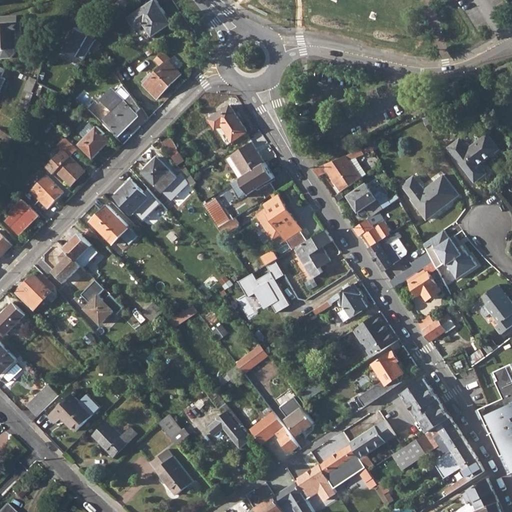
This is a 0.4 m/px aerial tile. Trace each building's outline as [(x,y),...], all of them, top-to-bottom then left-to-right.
[(157,0),(155,0),(131,17),(147,40),(173,22),(157,0)] [(21,22),(0,22),(0,57),(1,58),(12,58),(15,54),(15,49),(17,49),(16,31),(21,30),(21,22)] [(96,41),(92,49),(94,53),(101,48),(96,41)] [(155,74),(145,84),(159,98),(182,74),(169,61),(171,59),(164,52),(157,60),(162,66),(155,74)] [(39,80),(38,82),(39,82),(44,85),(45,86),(49,72),(42,69),(39,80)] [(49,72),(45,86),(56,91),(63,94),(66,88),(70,83),(49,72)] [(142,81),(145,84),(155,74),(152,72),(142,81)] [(32,77),(26,89),(33,92),(39,80),(32,77)] [(39,82),(32,103),(37,105),(43,88),(44,85),(39,82)] [(112,88),(105,96),(105,102),(113,112),(106,119),(121,134),(140,115),(137,112),(142,107),(131,93),(126,99),(120,93),(119,94),(112,88)] [(210,119),(214,125),(235,112),(231,105),(210,119)] [(434,113),(431,115),(440,126),(447,121),(438,110),(434,113)] [(235,112),(214,125),(227,145),(248,131),(235,112)] [(431,115),(424,118),(433,132),(440,126),(431,115)] [(98,126),(81,144),(95,157),(112,139),(98,126)] [(462,139),(451,148),(477,182),(488,173),(481,165),(486,160),(501,149),(489,135),(470,150),(462,139)] [(60,144),(65,149),(72,156),(79,149),(66,137),(60,144)] [(171,137),(162,143),(169,153),(177,148),(177,147),(171,137)] [(378,138),(371,142),(373,145),(375,149),(381,146),(378,138)] [(232,155),(232,156),(244,176),(265,163),(253,142),(232,155)] [(342,157),(323,164),(328,171),(337,184),(341,190),(361,178),(350,159),(375,150),(375,149),(373,145),(342,157)] [(177,148),(169,153),(178,165),(185,161),(177,148)] [(65,149),(47,167),(54,173),(58,169),(73,185),(87,171),(72,156),(65,149)] [(5,153),(0,159),(0,167),(3,169),(10,157),(5,153)] [(232,156),(228,159),(240,178),(244,176),(232,156)] [(158,158),(144,172),(164,192),(178,177),(158,158)] [(244,176),(240,178),(250,193),(269,181),(275,178),(265,163),(244,176)] [(323,164),(314,168),(319,176),(328,171),(323,164)] [(185,165),(180,169),(186,178),(191,174),(185,165)] [(191,174),(186,178),(191,186),(196,183),(191,174)] [(428,218),(442,208),(440,206),(445,202),(447,205),(450,202),(461,194),(445,174),(426,188),(415,175),(403,184),(413,198),(412,199),(428,218)] [(48,175),(32,191),(49,208),(65,192),(48,175)] [(250,193),(240,178),(234,182),(243,197),(250,193)] [(118,195),(117,196),(135,213),(150,197),(132,180),(125,188),(122,186),(116,192),(118,195)] [(370,215),(371,217),(380,211),(400,196),(399,193),(392,181),(388,184),(390,187),(392,192),(386,197),(383,192),(374,180),(369,182),(349,195),(355,203),(353,206),(356,210),(360,210),(361,211),(368,207),(371,211),(372,213),(370,215)] [(390,187),(383,192),(386,197),(392,192),(390,187)] [(276,223),(278,226),(294,216),(280,196),(266,205),(267,207),(257,214),(267,228),(276,223)] [(206,200),(202,202),(219,227),(230,220),(216,198),(208,203),(206,200)] [(15,214),(9,220),(23,233),(40,215),(24,200),(13,211),(15,214)] [(108,205),(92,221),(115,243),(131,228),(108,205)] [(371,217),(355,228),(360,236),(365,232),(372,242),(374,245),(390,233),(391,233),(391,231),(392,230),(392,229),(386,220),(376,228),(374,225),(384,217),(380,211),(371,217)] [(278,226),(283,233),(287,240),(303,229),(294,216),(278,226)] [(230,220),(219,227),(223,234),(240,224),(235,217),(230,220)] [(278,226),(276,223),(267,228),(274,238),(283,233),(278,226)] [(450,237),(444,228),(425,243),(432,256),(433,259),(434,261),(437,265),(437,266),(446,260),(457,277),(477,264),(471,254),(469,255),(462,244),(459,246),(452,235),(450,237)] [(309,239),(303,229),(287,240),(293,249),(296,248),(309,239)] [(309,239),(296,248),(313,277),(323,272),(320,267),(331,261),(323,247),(334,241),(326,229),(309,239)] [(0,231),(0,258),(14,245),(0,231)] [(80,233),(65,248),(66,250),(85,267),(99,252),(80,233)] [(374,245),(369,248),(385,272),(387,271),(396,264),(396,263),(403,258),(393,242),(399,239),(395,234),(392,236),(390,233),(374,245)] [(455,233),(452,235),(459,246),(462,244),(455,233)] [(66,250),(59,257),(63,262),(54,272),(65,283),(82,265),(66,250)] [(254,273),(239,281),(248,297),(258,292),(266,307),(272,304),(277,312),(291,304),(276,279),(285,274),(276,259),(267,264),(271,271),(258,279),(254,273)] [(415,266),(419,272),(425,267),(429,265),(425,259),(415,266)] [(428,272),(420,277),(411,284),(419,295),(423,292),(428,300),(443,290),(430,271),(437,265),(434,261),(429,265),(425,267),(428,272)] [(415,265),(391,281),(396,288),(417,273),(419,272),(415,266),(415,265)] [(419,272),(417,273),(420,277),(428,272),(425,267),(419,272)] [(348,273),(324,289),(331,299),(354,283),(348,273)] [(35,309),(47,297),(53,292),(52,290),(56,287),(44,275),(39,278),(36,275),(18,292),(35,309)] [(124,307),(111,293),(105,300),(99,294),(106,288),(96,279),(82,293),(91,302),(86,307),(102,323),(115,310),(118,313),(124,307)] [(355,283),(337,295),(339,299),(343,305),(345,304),(346,307),(352,316),(353,317),(368,306),(362,297),(364,296),(356,284),(355,283)] [(511,299),(500,284),(481,298),(492,312),(501,323),(497,327),(503,334),(511,327),(511,326),(511,299)] [(53,292),(47,297),(53,302),(58,297),(56,287),(52,290),(53,292)] [(330,300),(329,300),(331,304),(339,299),(337,295),(330,300)] [(492,312),(481,298),(475,303),(486,317),(492,312)] [(321,305),(318,307),(321,311),(332,304),(331,304),(329,300),(321,305)] [(154,302),(144,312),(153,321),(163,311),(154,302)] [(14,303),(0,317),(0,327),(7,334),(26,315),(14,303)] [(177,315),(164,321),(171,330),(198,312),(194,307),(177,315)] [(352,316),(346,307),(339,312),(345,321),(352,316)] [(382,312),(355,329),(373,356),(379,352),(389,346),(400,339),(382,312)] [(436,321),(424,329),(432,342),(448,331),(448,329),(445,325),(449,322),(453,319),(448,312),(436,321)] [(431,315),(420,323),(424,329),(436,321),(431,315)] [(213,331),(219,339),(227,333),(221,325),(213,331)] [(481,327),(477,330),(481,337),(486,334),(481,327)] [(136,333),(126,338),(129,343),(138,339),(136,333)] [(321,337),(310,344),(314,351),(325,344),(321,337)] [(0,341),(0,371),(2,374),(18,359),(0,341)] [(269,355),(261,344),(249,354),(257,364),(269,355)] [(389,346),(379,352),(382,359),(374,364),(388,384),(405,373),(398,362),(401,360),(394,351),(393,352),(389,346)] [(454,347),(440,352),(444,358),(450,356),(457,354),(454,347)] [(483,351),(478,355),(482,360),(483,359),(487,356),(483,351)] [(249,354),(236,363),(244,374),(257,364),(249,354)] [(478,355),(472,359),(475,365),(482,360),(478,355)] [(511,363),(499,369),(503,377),(501,378),(509,395),(487,406),(479,410),(486,420),(500,441),(501,444),(508,456),(511,462),(511,465),(511,363)] [(426,378),(403,393),(429,432),(452,418),(426,378)] [(320,383),(300,396),(305,402),(323,389),(320,383)] [(49,385),(28,406),(38,416),(47,407),(59,395),(49,385)] [(250,434),(227,404),(226,405),(213,388),(207,392),(225,414),(209,427),(215,435),(225,428),(241,448),(250,440),(247,436),(250,434)] [(72,394),(53,413),(59,420),(62,417),(76,431),(92,414),(72,394)] [(303,407),(287,419),(299,435),(315,422),(303,407)] [(266,428),(256,436),(263,445),(276,434),(291,452),(300,446),(274,412),(262,422),(266,428)] [(59,420),(53,413),(49,416),(55,423),(59,420)] [(170,414),(159,423),(178,446),(191,436),(185,429),(183,431),(170,414)] [(403,448),(394,454),(404,470),(442,445),(448,453),(467,441),(452,418),(429,432),(403,448)] [(386,420),(351,443),(353,445),(362,459),(368,454),(387,441),(396,436),(386,420)] [(109,421),(93,435),(115,457),(137,434),(131,428),(123,435),(109,421)] [(448,453),(446,454),(453,467),(445,472),(447,477),(460,469),(479,458),(467,441),(448,453)] [(326,463),(321,466),(330,479),(335,475),(333,472),(352,459),(369,485),(370,484),(372,488),(378,484),(378,483),(370,470),(362,459),(353,445),(347,449),(347,448),(326,462),(326,463)] [(167,450),(151,462),(157,470),(157,471),(177,495),(194,481),(174,456),(173,457),(167,450)] [(368,454),(362,459),(370,470),(376,466),(368,454)] [(446,490),(449,495),(485,471),(479,458),(460,469),(465,477),(446,490)] [(300,480),(297,483),(307,500),(332,483),(330,479),(321,466),(320,465),(300,479),(300,480)] [(385,478),(378,483),(378,484),(384,494),(389,491),(392,489),(385,478)] [(489,478),(470,490),(474,500),(494,490),(489,478)] [(297,483),(275,496),(285,511),(292,511),(291,509),(295,507),(297,511),(315,511),(307,500),(297,483)] [(470,490),(464,493),(469,503),(474,500),(470,490)] [(494,490),(474,500),(478,509),(499,501),(494,490)] [(389,491),(384,494),(390,503),(394,500),(389,491)] [(285,511),(275,496),(255,508),(257,511),(285,511)] [(469,503),(460,509),(461,511),(459,511),(473,511),(478,509),(474,500),(469,503)] [(478,509),(473,511),(503,511),(499,501),(478,509)]
